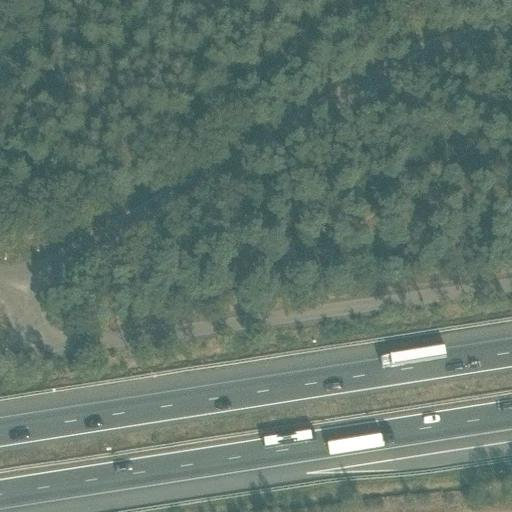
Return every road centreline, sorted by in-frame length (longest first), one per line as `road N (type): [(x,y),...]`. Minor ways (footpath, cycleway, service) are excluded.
road 1 (unclassified): [(24,279),(404,59),(453,39),(511,29)]
road 2 (motorway): [(511,352),(0,432)]
road 3 (motorway): [(0,494),(511,415)]
road 4 (unclassified): [(29,351),(511,288)]
